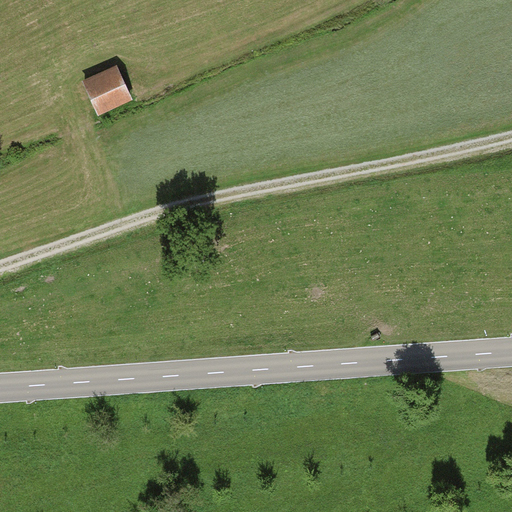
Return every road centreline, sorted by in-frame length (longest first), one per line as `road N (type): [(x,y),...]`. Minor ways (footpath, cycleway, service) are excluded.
road 1 (track): [(0,271),(155,218),(511,142)]
road 2 (tertiary): [(0,389),(511,352)]
